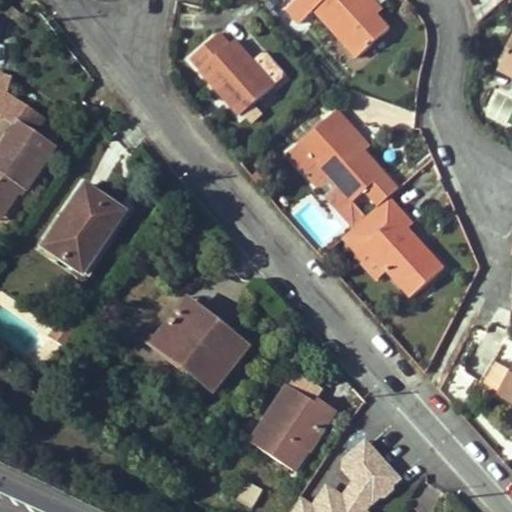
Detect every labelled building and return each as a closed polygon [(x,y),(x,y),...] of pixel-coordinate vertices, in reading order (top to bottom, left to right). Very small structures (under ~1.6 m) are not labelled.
[(301,24),(316,11),(359,58),(390,30),(378,16),(363,0),(298,0),(287,10),(301,24)] [(373,0),(363,0),(378,16),(383,11),(373,0)] [(192,60),(223,95),(227,92),(246,113),(275,87),(236,41),(232,44),(223,33),(192,60)] [(511,45),(500,68),(511,74),(511,45)] [(265,52),(256,60),(277,81),(286,72),(265,52)] [(0,110),(1,111),(10,96),(8,94),(10,81),(0,78),(0,110)] [(241,117),(246,113),(227,92),(223,95),(241,117)] [(43,119),(10,96),(1,111),(17,122),(14,127),(0,148),(0,210),(4,213),(17,195),(14,192),(18,188),(24,192),(46,160),(42,158),(51,145),(35,133),(43,119)] [(0,117),(14,127),(17,122),(1,111),(0,111),(0,117)] [(307,171),(317,163),(354,204),(386,175),(365,150),(348,131),(353,127),(338,111),(291,153),(307,171)] [(353,127),(348,131),(365,150),(370,146),(353,127)] [(55,147),(51,145),(42,158),(46,160),(55,147)] [(84,185),(41,248),(82,275),(108,237),(103,233),(119,210),(84,185)] [(21,197),(24,192),(18,188),(14,192),(17,195),(21,197)] [(410,230),(414,226),(390,198),(345,239),(359,254),(367,248),(412,298),(444,269),(410,230)] [(119,210),(103,233),(108,237),(124,213),(119,210)] [(181,308),(203,325),(206,322),(210,316),(188,299),(181,308)] [(206,322),(203,325),(181,308),(152,344),(211,391),(242,351),(206,322)] [(50,340),(63,348),(77,328),(64,320),(50,340)] [(511,381),(511,365),(499,358),(483,384),(503,396),(511,381)] [(511,381),(503,396),(511,401),(511,381)] [(287,387),(250,444),(293,471),(306,452),(302,449),(314,431),(320,434),(333,412),(316,400),(314,404),(287,387)] [(314,431),(302,449),(306,452),(308,453),(320,434),(314,431)] [(323,498),(313,511),(367,511),(371,506),(374,509),(381,502),(385,503),(394,496),(394,491),(401,485),(372,452),(369,454),(360,453),(344,466),(344,475),(354,487),(343,502),(333,495),(323,498)] [(235,502),(251,509),(260,488),(243,481),(235,502)]
